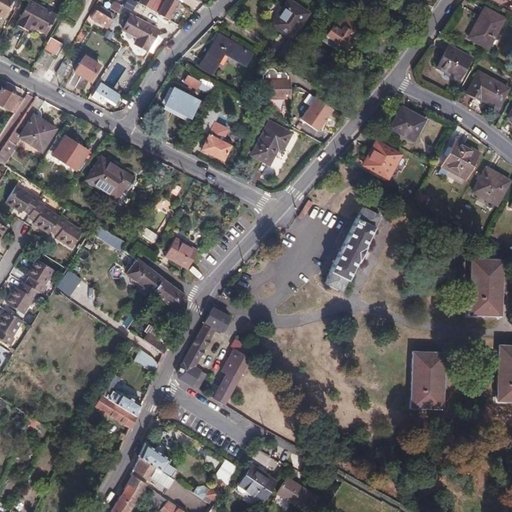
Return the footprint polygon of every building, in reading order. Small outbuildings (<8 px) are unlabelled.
[(0,0),(0,15),(2,15),(4,16),(12,0),(0,0)] [(26,29),(29,23),(44,32),(54,14),(28,0),(16,23),(26,29)] [(141,0),(140,3),(170,20),(181,3),(176,0),(141,0)] [(511,0),(495,0),(511,8),(511,0)] [(121,6),(114,1),(110,7),(117,12),(121,6)] [(272,24),(290,36),(307,13),(288,1),(272,24)] [(424,11),(427,13),(429,15),(434,7),(429,4),(428,5),(424,11)] [(95,11),(91,17),(106,27),(114,14),(100,5),(95,11)] [(468,38),(487,48),(503,19),(484,9),(468,38)] [(359,27),(339,14),(322,40),(335,49),(339,43),(346,48),(359,27)] [(134,42),(147,49),(158,30),(130,15),(123,29),(137,36),(134,42)] [(218,33),(198,67),(211,74),(223,52),(245,65),(252,53),(218,33)] [(36,60),(48,68),(55,57),(63,44),(50,36),(43,49),(36,60)] [(276,55),(284,60),(295,44),(288,38),(276,55)] [(436,68),(458,80),(469,58),(448,46),(436,68)] [(85,55),(75,70),(90,80),(100,64),(85,55)] [(57,72),(62,75),(67,65),(62,62),(57,72)] [(176,62),(171,67),(179,72),(182,66),(176,62)] [(203,78),(190,70),(184,82),(197,89),(203,78)] [(478,73),(467,93),(480,100),(481,98),(497,107),(507,89),(478,73)] [(301,84),(304,79),(297,74),(293,79),(301,84)] [(262,80),(262,96),(287,96),(287,80),(268,80),(262,80)] [(100,81),(92,95),(103,102),(106,98),(115,104),(121,94),(100,81)] [(197,89),(184,82),(179,91),(192,98),(197,89)] [(0,104),(14,112),(22,99),(1,88),(0,90),(0,104)] [(174,88),(165,104),(189,116),(197,101),(192,98),(179,91),(174,88)] [(315,129),(330,107),(314,96),(299,118),(315,129)] [(208,106),(196,129),(207,135),(201,148),(222,159),(229,146),(222,143),(229,128),(215,121),(220,112),(208,106)] [(257,119),(262,110),(254,106),(250,115),(257,119)] [(423,120),(401,107),(390,127),(412,139),(423,120)] [(33,115),(19,137),(40,151),(54,129),(33,115)] [(252,154),(268,163),(277,147),(282,150),(291,133),(270,122),(252,154)] [(0,150),(0,163),(3,165),(16,146),(14,145),(19,137),(12,133),(0,150)] [(58,135),(41,161),(49,167),(57,156),(74,168),(84,152),(58,135)] [(441,165),(464,179),(479,153),(455,140),(441,165)] [(363,164),(387,177),(399,154),(375,141),(363,164)] [(277,147),(268,163),(266,168),(275,173),(283,159),(278,157),(282,150),(277,147)] [(100,158),(86,179),(114,198),(122,186),(126,188),(131,178),(100,158)] [(461,184),(464,179),(441,165),(438,171),(461,184)] [(485,167),(472,191),(496,205),(509,180),(485,167)] [(181,187),(171,181),(166,189),(176,196),(181,187)] [(37,201),(39,198),(32,193),(30,196),(15,186),(4,203),(20,213),(22,210),(28,214),(37,201)] [(44,205),(37,201),(28,214),(27,217),(33,221),(43,207),(44,205)] [(58,217),(43,207),(33,221),(32,224),(47,234),(49,231),(58,217)] [(379,215),(363,207),(324,283),(341,291),(379,215)] [(60,214),(58,217),(49,231),(56,235),(54,238),(70,249),(81,232),(65,221),(66,219),(60,214)] [(120,251),(125,243),(102,228),(97,236),(120,251)] [(165,256),(187,268),(197,250),(175,237),(165,256)] [(38,292),(40,294),(44,287),(41,286),(52,269),(36,259),(25,275),(28,277),(24,283),(38,292)] [(163,279),(136,259),(125,274),(152,294),(163,279)] [(469,314),(500,315),(502,260),(472,259),(469,314)] [(58,289),(69,297),(82,280),(70,272),(58,289)] [(163,279),(152,294),(182,314),(186,302),(185,295),(163,279)] [(24,283),(21,282),(17,289),(14,287),(5,303),(21,313),(31,298),(33,299),(38,292),(24,283)] [(149,306),(145,303),(133,321),(136,323),(149,306)] [(212,309),(177,373),(178,377),(191,385),(193,382),(199,385),(205,374),(193,367),(215,328),(220,331),(228,318),(212,309)] [(21,320),(4,310),(0,316),(0,339),(9,345),(13,338),(11,336),(21,320)] [(145,333),(131,324),(127,329),(142,339),(145,333)] [(155,348),(159,343),(145,333),(142,339),(155,348)] [(226,376),(213,399),(222,405),(223,405),(250,358),(247,357),(250,350),(235,340),(231,348),(234,350),(221,373),(226,376)] [(164,355),(167,349),(159,343),(155,348),(164,355)] [(511,345),(499,345),(497,399),(511,400),(511,345)] [(159,366),(147,354),(140,349),(133,362),(156,374),(159,366)] [(413,352),(411,406),(441,407),(444,353),(413,352)] [(120,379),(115,375),(101,396),(136,416),(141,405),(133,400),(134,400),(128,396),(127,397),(121,393),(119,395),(113,391),(120,379)] [(130,428),(136,416),(101,396),(95,406),(130,428)] [(45,426),(28,417),(26,422),(34,427),(34,426),(42,431),(45,426)] [(206,447),(183,433),(178,441),(201,455),(206,447)] [(67,449),(70,443),(60,436),(55,442),(67,449)] [(139,456),(155,467),(172,478),(174,475),(172,474),(175,469),(167,463),(170,459),(145,443),(139,456)] [(133,469),(134,470),(147,479),(149,476),(155,467),(139,456),(133,469)] [(237,484),(263,501),(277,481),(251,464),(237,484)] [(227,485),(236,473),(225,466),(217,479),(227,485)] [(167,488),(172,478),(155,467),(149,476),(167,488)] [(132,475),(111,511),(112,511),(138,511),(135,509),(137,506),(133,504),(145,484),(132,475)] [(287,477),(276,493),(306,511),(309,511),(319,497),(287,477)] [(205,495),(216,502),(227,485),(217,479),(216,478),(206,493),(205,495)] [(193,484),(189,490),(202,498),(205,495),(206,493),(193,484)] [(263,501),(237,484),(236,486),(236,490),(241,492),(244,492),(261,504),(263,501)] [(158,511),(167,500),(153,490),(144,502),(158,511)] [(184,511),(167,500),(158,511),(157,511),(184,511)]
